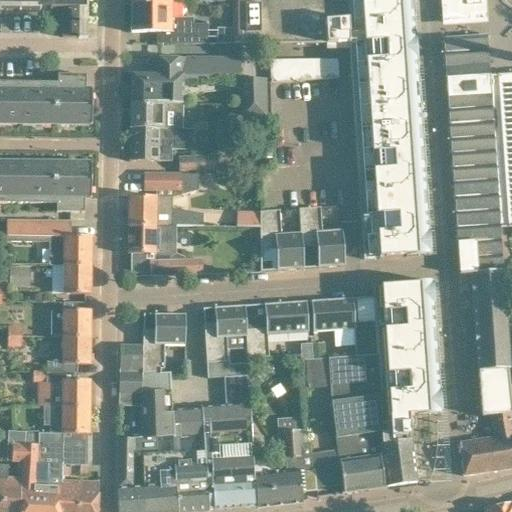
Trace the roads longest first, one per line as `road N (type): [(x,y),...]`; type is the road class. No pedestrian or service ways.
road 1 (unclassified): [(108,295),(282,290),(450,272)]
road 2 (residential): [(108,295),(107,0)]
road 3 (residential): [(103,511),(108,295)]
road 4 (residential): [(369,511),(511,482)]
